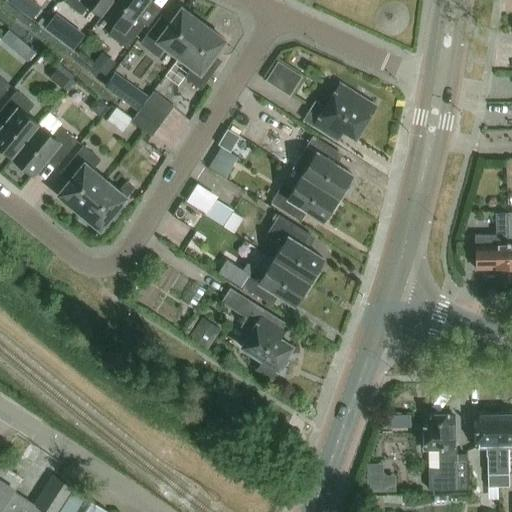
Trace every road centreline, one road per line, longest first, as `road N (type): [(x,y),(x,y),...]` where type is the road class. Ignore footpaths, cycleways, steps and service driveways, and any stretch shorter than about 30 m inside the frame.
road 1 (residential): [(0,198),(89,268),(116,264),(277,13)]
road 2 (secondary): [(383,310),(442,88)]
road 3 (secondary): [(311,511),(383,310)]
road 4 (unclassified): [(156,511),(0,407)]
road 5 (unclassified): [(277,13),(442,88)]
road 6 (tertiary): [(511,337),(383,310)]
